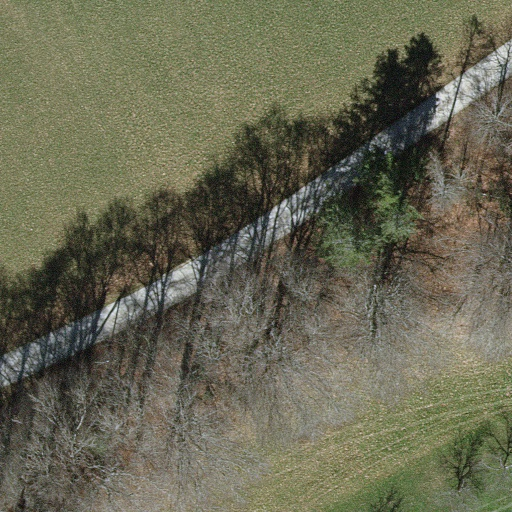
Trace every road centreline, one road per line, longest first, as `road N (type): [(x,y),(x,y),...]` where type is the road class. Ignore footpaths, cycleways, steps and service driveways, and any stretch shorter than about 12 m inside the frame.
road 1 (track): [(0,385),(137,322),(511,81)]
road 2 (track): [(246,511),(374,444),(511,409)]
